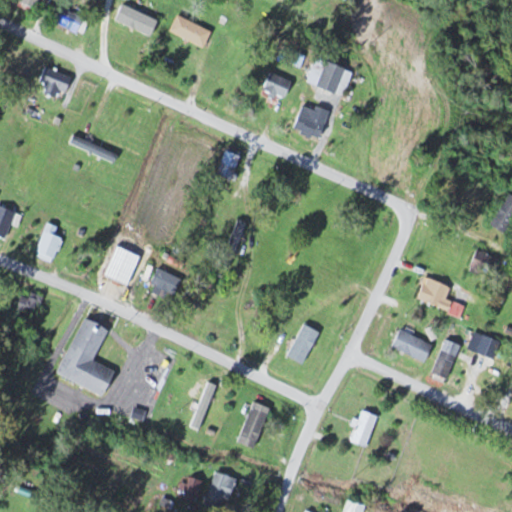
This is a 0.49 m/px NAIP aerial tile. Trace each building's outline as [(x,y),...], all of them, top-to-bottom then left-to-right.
[(21,0),(19,6),(34,13),(40,0),(21,0)] [(114,22),(159,35),(164,18),(119,5),(114,22)] [(77,33),(85,19),(63,7),(55,22),(77,33)] [(170,30),(202,49),(211,34),(179,14),(170,30)] [(218,89),(225,93),(248,52),(241,48),(218,89)] [(308,82),(343,98),(354,74),(319,58),(308,82)] [(48,85),(44,93),(55,99),(60,89),(66,93),(73,79),(47,66),(40,81),(48,85)] [(264,93),(286,99),(291,79),(269,74),(264,93)] [(293,129),(318,140),(329,115),(304,104),(293,129)] [(72,142),(113,162),(117,155),(75,135),(72,142)] [(233,181),(244,153),(228,147),(217,174),(233,181)] [(490,224),(505,234),(511,223),(511,194),(490,224)] [(0,237),(5,239),(17,213),(0,205),(0,237)] [(385,229),(390,213),(364,205),(359,221),(385,229)] [(58,227),(48,223),(36,256),(54,263),(63,239),(55,236),(58,227)] [(123,294),(140,249),(123,242),(106,287),(123,294)] [(497,258),(478,250),(470,269),(489,277),(497,258)] [(154,290),(177,293),(179,275),(156,272),(154,290)] [(452,287),(425,278),(418,302),(462,316),(466,306),(447,300),(452,287)] [(43,298),(25,291),(17,310),(34,318),(43,298)] [(226,312),(193,297),(190,305),(223,319),(226,312)] [(102,395),(113,370),(94,362),(109,330),(83,318),(58,376),(102,395)] [(319,332),(304,325),(288,357),(303,365),(319,332)] [(433,345),(400,330),(392,348),(425,363),(433,345)] [(502,342),(483,335),(476,352),(496,360),(502,342)] [(447,379),(462,347),(447,340),(432,373),(447,379)] [(223,396),(195,382),(188,396),(215,410),(223,396)] [(351,442),(367,448),(379,417),(363,411),(351,442)] [(236,479),(216,472),(205,504),(226,511),(236,479)] [(197,502),(204,482),(185,476),(179,496),(197,502)]
